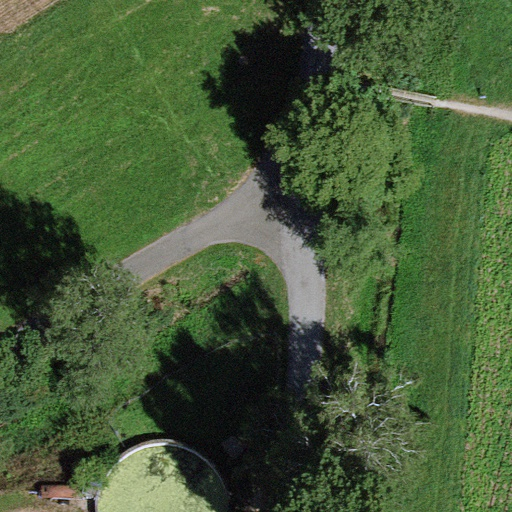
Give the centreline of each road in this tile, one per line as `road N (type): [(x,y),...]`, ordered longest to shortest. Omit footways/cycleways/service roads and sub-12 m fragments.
road 1 (residential): [(290,511),(306,290),(299,204),(320,0)]
road 2 (track): [(299,204),(202,231),(0,354)]
